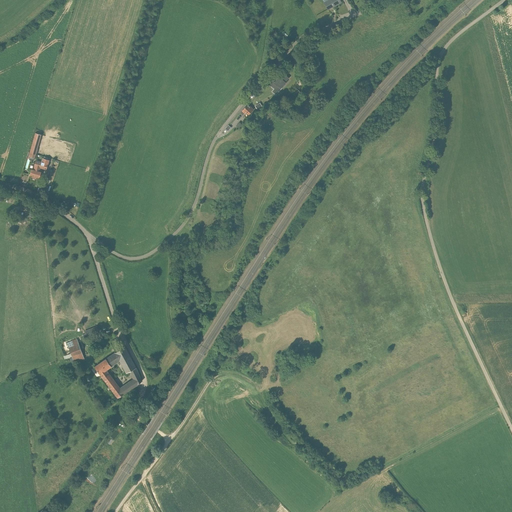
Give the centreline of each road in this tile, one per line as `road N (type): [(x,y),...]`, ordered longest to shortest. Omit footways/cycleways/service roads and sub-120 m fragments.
road 1 (unclassified): [(511,429),(442,275),(421,201),(439,56),(505,0)]
road 2 (unclassified): [(88,237),(125,258),(159,247),(191,210),(216,136),(294,43),(390,0)]
road 3 (unclassified): [(147,425),(135,411),(144,377),(116,324),(88,237)]
road 4 (track): [(52,511),(114,424),(135,410)]
road 5 (track): [(169,439),(216,374),(255,385)]
